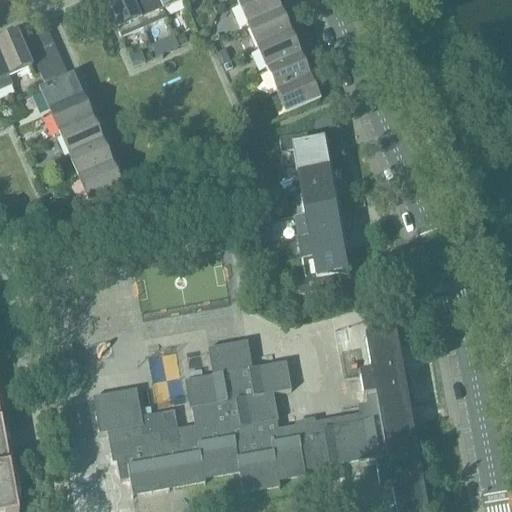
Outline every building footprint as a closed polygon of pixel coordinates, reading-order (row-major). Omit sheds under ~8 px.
[(139,22),(129,0),(103,0),(103,1),(117,34),(118,34),(117,31),(139,22)] [(129,0),(139,22),(161,12),(155,0),(129,0)] [(155,0),(161,12),(183,3),(182,0),(155,0)] [(239,7),(248,29),(280,16),(272,0),(253,0),(236,8),(239,7)] [(248,29),(258,51),(289,38),(287,32),(289,31),(286,31),(280,16),(248,29)] [(46,33),(36,38),(39,46),(50,42),(46,33)] [(10,41),(0,45),(0,61),(8,79),(29,70),(30,72),(31,72),(17,38),(11,41),(10,39),(9,39),(10,41)] [(25,42),(29,51),(39,46),(36,38),(25,42)] [(258,51),(268,74),(299,60),(292,44),(294,43),(294,42),(292,43),(289,38),(258,51)] [(39,46),(43,55),(54,50),(50,42),(39,46)] [(29,51),(32,59),(43,55),(39,46),(29,51)] [(43,55),(47,63),(57,59),(54,50),(43,55)] [(32,59),(36,68),(47,63),(43,55),(32,59)] [(47,63),(50,72),(61,67),(57,59),(47,63)] [(268,74),(277,96),(308,82),(306,77),(308,76),(308,75),(306,76),(299,60),(268,74)] [(36,68),(40,76),(50,72),(47,63),(36,68)] [(61,67),(50,72),(54,80),(65,76),(61,67)] [(50,72),(40,76),(44,85),(54,80),(50,72)] [(41,94),(50,115),(82,102),(75,86),(77,85),(76,84),(75,85),(72,79),(38,94),(38,95),(41,94)] [(308,82),(277,96),(287,117),(284,118),(285,119),(318,105),(311,88),(313,88),(313,87),(311,88),(308,82)] [(50,115),(60,138),(91,124),(89,118),(91,118),(91,117),(89,118),(82,102),(50,115)] [(60,138),(70,160),(101,146),(94,130),(96,130),(96,129),(94,130),(91,124),(60,138)] [(292,153),(296,175),(330,169),(326,147),(314,149),(312,137),(280,143),(282,155),(292,153)] [(70,160),(79,182),(111,168),(108,163),(110,162),(110,161),(108,162),(101,146),(70,160)] [(111,168),(79,182),(89,204),(86,205),(87,206),(121,191),(114,175),(116,174),(115,173),(113,174),(111,168)] [(249,171),(252,183),(261,181),(259,169),(249,171)] [(296,175),(300,196),(334,190),(330,169),(296,175)] [(261,181),(252,183),(254,195),(263,193),(261,181)] [(300,196),(304,217),(337,211),(334,190),(300,196)] [(304,217),(308,239),(341,233),(337,211),(304,217)] [(257,214),(259,226),(269,224),(267,212),(257,214)] [(269,224),(259,226),(261,237),(271,236),(269,224)] [(308,239),(312,260),(345,254),(341,233),(308,239)] [(265,256),(267,268),(277,267),(274,254),(265,256)] [(345,254),(312,260),(315,280),(309,281),(306,286),(308,295),(339,290),(337,278),(349,276),(345,254)] [(277,267),(267,268),(269,280),(279,278),(277,267)] [(194,429),(177,433),(173,415),(138,421),(134,395),(136,394),(136,393),(92,401),(92,402),(94,402),(101,436),(98,437),(98,438),(107,436),(110,454),(109,454),(110,455),(113,454),(119,485),(129,483),(132,500),(133,499),(133,497),(167,491),(168,493),(169,493),(168,490),(203,484),(203,487),(204,486),(203,481),(238,475),(242,498),(243,497),(243,495),(277,489),(278,491),(279,491),(277,482),(303,478),(304,480),(305,480),(304,473),(376,460),(378,468),(374,469),(375,470),(376,470),(379,491),(378,491),(379,492),(392,490),(395,511),(424,511),(420,485),(421,485),(421,483),(419,483),(416,463),(417,463),(417,461),(416,461),(403,393),(405,393),(404,392),(403,392),(400,372),(401,371),(400,370),(399,370),(393,337),(394,336),(394,335),(364,340),(364,342),(365,342),(371,375),(358,377),(358,379),(359,379),(363,399),(362,399),(362,401),(365,400),(369,416),(314,426),(314,423),(313,424),(313,427),(296,430),(295,427),(294,427),(295,430),(277,433),(276,425),(277,425),(277,423),(275,424),(270,398),(291,394),(290,393),(288,394),(283,367),(286,367),(285,366),(249,373),(244,347),(247,346),(246,345),(207,352),(207,353),(210,353),(214,379),(184,384),(184,385),(186,385),(191,411),(189,411),(189,412),(191,412),(194,429)] [(0,511),(16,511),(0,420),(0,511)] [(322,474),(323,481),(344,477),(343,470),(322,474)]
